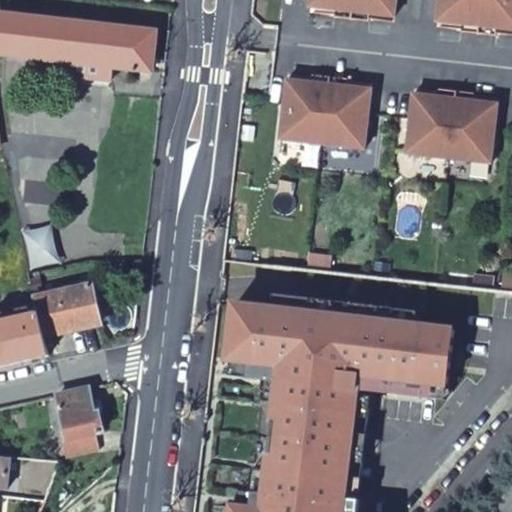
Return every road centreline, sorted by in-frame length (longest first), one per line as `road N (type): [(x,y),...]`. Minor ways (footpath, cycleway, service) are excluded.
road 1 (residential): [(212,0),(162,366)]
road 2 (residential): [(0,392),(131,362),(162,366)]
road 3 (residential): [(162,366),(145,511)]
